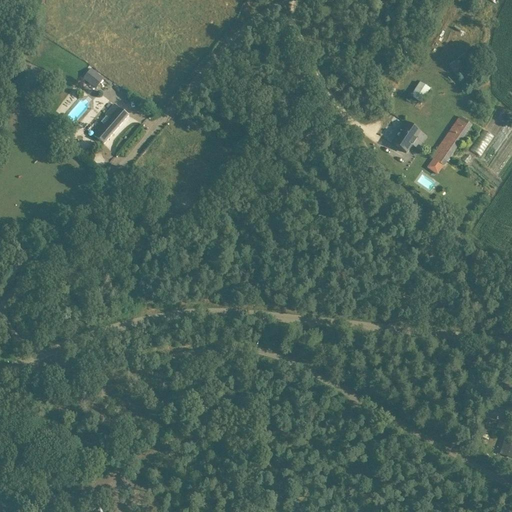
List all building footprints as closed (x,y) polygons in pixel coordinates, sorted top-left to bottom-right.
[(464,72),(456,61),(450,66),(458,77),(464,72)] [(9,93),(24,100),(26,101),(34,86),(32,84),(39,71),(24,64),(9,93)] [(91,70),(84,79),(96,88),(103,79),(91,70)] [(419,82),(411,96),(422,103),(430,89),(419,82)] [(129,116),(121,109),(115,104),(105,116),(106,117),(101,122),(103,124),(94,136),(104,144),(129,116)] [(443,167),(449,158),(471,125),(460,117),(432,159),(443,167)] [(406,153),(409,149),(413,145),(417,148),(425,138),(405,123),(399,132),(401,133),(394,144),(406,153)] [(484,130),(472,149),(481,155),(494,136),(484,130)] [(511,441),(504,440),(502,456),(511,457),(511,441)]
